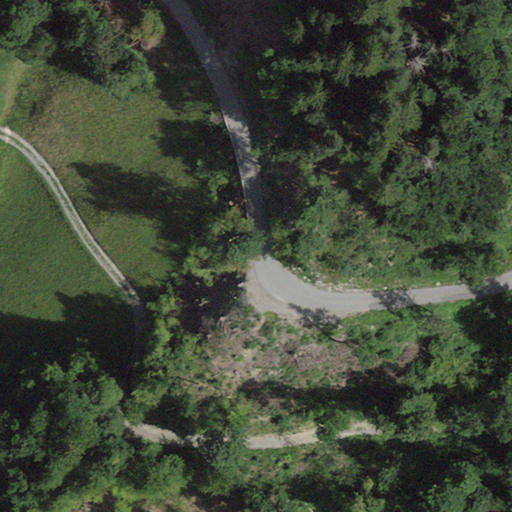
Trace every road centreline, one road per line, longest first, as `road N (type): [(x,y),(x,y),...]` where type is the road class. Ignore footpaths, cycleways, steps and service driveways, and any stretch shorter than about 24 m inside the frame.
road 1 (track): [(0,133),(51,176),(135,305),(137,348),(118,423),(134,433),(412,433),(511,407)]
road 2 (unclassified): [(176,0),(239,126),(258,198),(262,255),(279,281),(315,297),(351,300),(511,280)]
